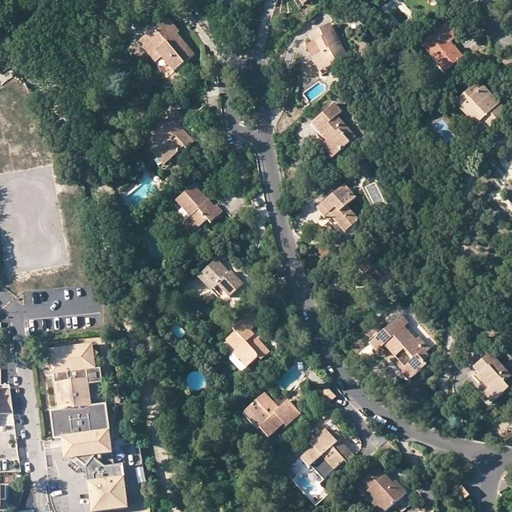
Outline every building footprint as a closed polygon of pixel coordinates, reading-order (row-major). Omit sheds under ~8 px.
[(146,38),(163,58),(175,72),(195,55),(177,33),(179,32),(168,19),(146,38)] [(442,60),(450,69),(464,57),(450,42),(459,35),(447,22),(423,45),(440,63),(442,60)] [(315,44),(328,68),(348,58),(330,25),(310,35),(315,44)] [(157,63),(163,58),(146,38),(140,43),(157,63)] [(331,74),(328,68),(315,44),(308,47),(324,77),(331,74)] [(446,73),(450,69),(442,60),(440,63),(438,64),(446,73)] [(466,104),(489,129),(508,111),(484,87),(483,89),(477,83),(458,102),(463,108),(466,104)] [(104,84),(100,93),(107,97),(111,88),(104,84)] [(328,141),(339,153),(356,137),(338,116),(342,112),(335,104),(312,124),(328,141)] [(485,133),(489,129),(466,104),(463,108),(462,109),(485,133)] [(155,145),(169,161),(185,146),(187,150),(195,142),(180,125),(186,120),(176,109),(168,117),(170,119),(149,139),(155,145)] [(333,158),(339,153),(328,141),(322,146),(333,158)] [(165,165),(169,161),(155,145),(151,149),(165,165)] [(216,207),(205,196),(194,185),(177,201),(190,216),(182,225),(192,236),(208,220),(212,224),(224,212),(218,205),(216,207)] [(330,213),(333,218),(346,232),(360,220),(347,206),(357,198),(345,185),(318,209),(326,217),(330,213)] [(207,194),(205,196),(216,207),(218,205),(207,194)] [(379,262),(371,253),(356,266),(376,287),(378,285),(384,292),(400,278),(383,258),(379,262)] [(201,275),(214,288),(218,285),(231,299),(244,285),(232,272),(230,273),(217,260),(201,275)] [(212,291),(214,288),(201,275),(199,277),(212,291)] [(252,331),(254,329),(262,321),(253,311),(234,329),(237,333),(228,341),(238,351),(235,353),(248,367),(259,357),(262,361),(271,352),(259,340),(252,331)] [(405,367),(414,377),(427,364),(424,360),(430,355),(427,352),(431,349),(421,337),(418,339),(406,326),(409,323),(402,315),(371,343),(378,352),(386,345),(396,357),(404,349),(414,360),(405,367)] [(262,338),(254,329),(252,331),(259,340),(262,338)] [(108,440),(107,432),(103,405),(92,407),(87,370),(97,369),(95,359),(94,350),(93,344),(48,350),(49,356),(50,365),(52,375),(55,374),(60,411),(54,412),(57,439),(62,438),(65,459),(75,458),(81,463),(87,467),(96,455),(99,455),(99,461),(106,466),(99,476),(108,483),(115,473),(114,464),(114,460),(106,454),(110,454),(113,449),(112,440),(108,440)] [(396,357),(405,367),(414,360),(404,349),(396,357)] [(491,353),(475,368),(480,374),(475,379),(486,392),(484,394),(492,403),(509,388),(504,383),(511,376),(491,353)] [(409,381),(414,377),(405,367),(396,357),(391,361),(409,381)] [(97,369),(87,370),(89,384),(102,382),(101,368),(97,369)] [(337,396),(328,387),(319,395),(328,404),(337,396)] [(266,394),(244,414),(259,431),(261,429),(270,439),(285,424),(288,426),(301,414),(289,401),(280,409),(266,394)] [(339,443),(333,437),(327,430),(312,444),(315,448),(302,459),(309,469),(312,467),(324,480),(345,461),(347,463),(355,456),(341,440),(339,443)] [(339,432),(333,437),(339,443),(341,440),(344,438),(339,432)] [(375,443),(381,449),(390,442),(384,435),(375,443)] [(390,442),(381,449),(388,457),(397,449),(390,442)] [(123,463),(114,464),(115,473),(108,483),(99,476),(106,466),(99,461),(99,455),(96,455),(87,467),(92,504),(93,507),(93,504),(101,503),(101,506),(102,505),(101,503),(110,502),(110,504),(111,504),(110,502),(119,501),(119,503),(119,501),(127,500),(128,502),(123,463)] [(398,488),(393,483),(379,468),(358,487),(380,511),(386,511),(408,493),(401,485),(398,488)] [(471,497),(463,488),(457,494),(464,503),(471,497)] [(434,502),(431,490),(424,492),(427,503),(434,502)]
